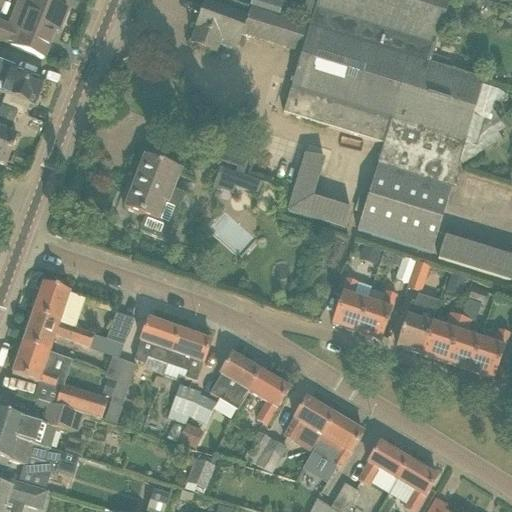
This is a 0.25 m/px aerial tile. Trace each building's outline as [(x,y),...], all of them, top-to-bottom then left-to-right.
[(61,28),(68,10),(41,0),(28,0),(10,47),(43,60),(57,26),(61,28)] [(317,0),(308,30),(296,26),(250,12),(246,20),(204,4),(195,28),(197,29),(190,46),(216,55),(222,40),(240,47),(245,35),(301,52),(281,117),(383,148),(377,167),(451,190),(483,84),(429,67),(450,0),(317,0)] [(466,16),(476,18),(479,4),(470,1),(466,16)] [(0,61),(0,94),(4,96),(30,106),(33,107),(36,100),(38,101),(45,84),(12,72),(14,67),(0,61)] [(25,117),(30,106),(4,96),(0,108),(25,117)] [(17,138),(0,132),(0,165),(6,167),(17,138)] [(298,181),(304,156),(289,153),(283,177),(298,181)] [(307,153),(290,214),(350,231),(356,209),(319,199),(330,160),(307,153)] [(180,174),(144,160),(124,211),(145,219),(140,234),(166,244),(184,198),(172,193),(180,174)] [(233,194),(235,188),(260,196),(264,181),(218,168),(213,188),(233,194)] [(511,282),(511,255),(448,236),(440,260),(511,282)] [(376,267),(380,254),(363,249),(359,261),(376,267)] [(398,269),(401,261),(391,258),(388,266),(398,269)] [(402,260),(395,280),(406,284),(413,264),(402,260)] [(430,269),(417,264),(408,290),(421,294),(430,269)] [(464,283),(450,278),(444,294),(459,299),(464,283)] [(331,326),(356,335),(366,305),(351,300),(357,284),(347,281),(331,326)] [(59,326),(69,295),(43,286),(32,317),(59,326)] [(381,343),(396,298),(385,294),(380,310),(366,305),(356,335),(381,343)] [(421,356),(431,327),(430,326),(436,311),(411,303),(396,348),(421,356)] [(106,341),(123,347),(134,322),(115,315),(106,341)] [(421,356),(445,365),(461,319),(452,316),(450,315),(444,331),(431,327),(421,356)] [(94,338),(59,326),(32,317),(27,333),(21,331),(17,344),(16,343),(15,345),(22,347),(49,356),(55,338),(90,350),(94,338)] [(445,365),(470,373),(480,343),(465,338),(470,322),(461,319),(445,365)] [(179,333),(147,322),(132,363),(145,367),(148,360),(167,366),(179,333)] [(493,348),(480,343),(470,373),(494,381),(509,336),(498,332),(493,348)] [(211,344),(179,333),(167,366),(167,367),(164,377),(176,382),(177,377),(185,380),(184,381),(196,385),(203,366),(211,344)] [(57,359),(49,356),(22,347),(12,376),(39,386),(39,385),(55,390),(59,379),(51,376),(57,359)] [(238,411),(248,393),(260,374),(231,357),(219,376),(220,377),(209,393),(238,411)] [(104,379),(109,381),(117,384),(125,363),(111,359),(104,379)] [(117,384),(118,384),(128,388),(136,367),(125,363),(117,384)] [(289,391),(260,374),(248,393),(266,404),(256,421),(266,428),(289,391)] [(112,400),(117,384),(107,381),(102,396),(112,400)] [(106,401),(63,388),(57,407),(100,421),(106,401)] [(200,395),(178,388),(167,421),(184,427),(188,419),(198,397),(200,395)] [(198,397),(188,419),(205,427),(215,406),(198,397)] [(294,444),(312,454),(334,418),(305,401),(293,421),(295,421),(284,438),(294,444)] [(0,412),(0,436),(49,452),(55,430),(70,435),(76,415),(49,407),(42,426),(0,412)] [(109,407),(104,422),(116,427),(122,412),(109,407)] [(334,418),(312,454),(312,456),(341,472),(363,436),(334,418)] [(271,442),(258,435),(244,460),(257,468),(271,442)] [(49,452),(0,436),(0,466),(6,468),(8,463),(23,468),(26,460),(58,469),(61,456),(62,455),(49,452)] [(273,443),(259,469),(272,477),(286,450),(273,443)] [(379,446),(367,465),(368,466),(358,482),(369,489),(371,486),(388,496),(396,482),(408,463),(379,446)] [(79,461),(61,456),(58,469),(56,473),(74,479),(79,461)] [(213,468),(197,462),(195,461),(186,485),(206,492),(214,469),(213,468)] [(437,480),(408,463),(396,482),(415,494),(405,510),(407,511),(417,511),(425,500),(437,480)] [(0,511),(22,511),(23,509),(33,511),(42,511),(48,494),(0,479),(0,511)] [(330,510),(333,511),(348,511),(359,495),(344,486),(330,510)] [(165,511),(164,501),(149,502),(149,511),(165,511)] [(324,511),(326,508),(316,501),(310,511),(324,511)] [(436,501),(429,511),(443,511),(446,508),(436,501)]
